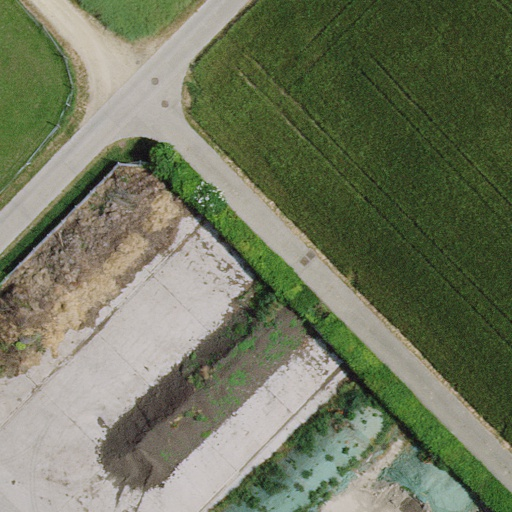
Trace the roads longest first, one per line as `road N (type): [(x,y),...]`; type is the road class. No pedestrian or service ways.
road 1 (track): [(511,471),(48,0)]
road 2 (track): [(0,237),(233,0)]
